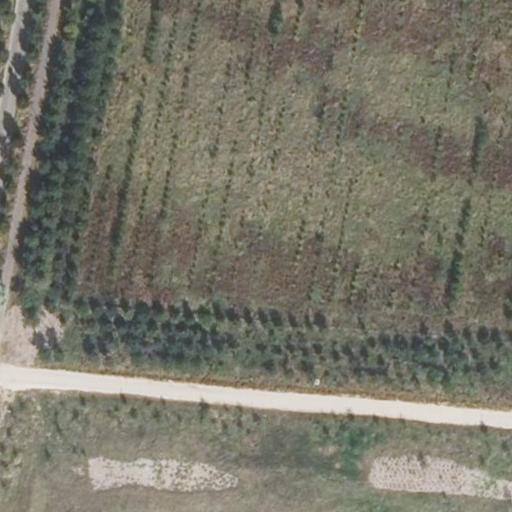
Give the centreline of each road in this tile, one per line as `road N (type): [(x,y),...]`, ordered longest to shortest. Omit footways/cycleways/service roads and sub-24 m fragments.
road 1 (track): [(0,376),(511,420)]
road 2 (tertiary): [(0,144),(26,0)]
